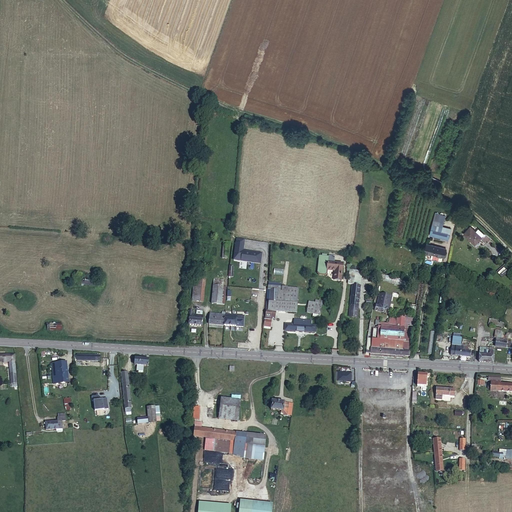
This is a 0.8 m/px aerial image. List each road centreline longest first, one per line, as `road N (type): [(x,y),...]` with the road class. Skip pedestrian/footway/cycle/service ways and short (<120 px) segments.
road 1 (secondary): [(511,370),(0,341)]
road 2 (track): [(63,0),(124,56),(163,77),(334,142),(430,193)]
road 3 (unknown): [(193,352),(209,421),(248,423),(248,389),(282,371)]
